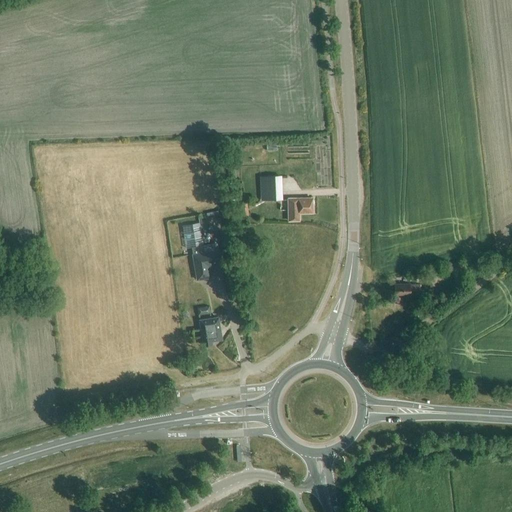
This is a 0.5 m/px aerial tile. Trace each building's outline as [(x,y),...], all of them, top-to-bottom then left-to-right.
[(312,199),(288,199),(289,221),(299,221),(299,213),(312,213),(312,199)] [(249,217),(247,203),(238,204),(239,218),(249,217)] [(199,223),(182,225),(185,248),(198,246),(202,245),(202,242),(200,232),(199,223)] [(210,266),(224,264),(221,249),(217,249),(216,243),(202,245),(198,246),(199,252),(192,254),(196,281),(211,278),(210,266)] [(395,285),(395,294),(409,294),(409,293),(420,293),(420,285),(395,285)] [(197,309),(198,315),(209,314),(209,307),(205,308),(204,306),(200,307),(200,308),(197,309)] [(203,345),(211,344),(211,341),(222,340),(220,327),(219,328),(217,318),(200,321),(202,330),(201,330),(203,345)]
